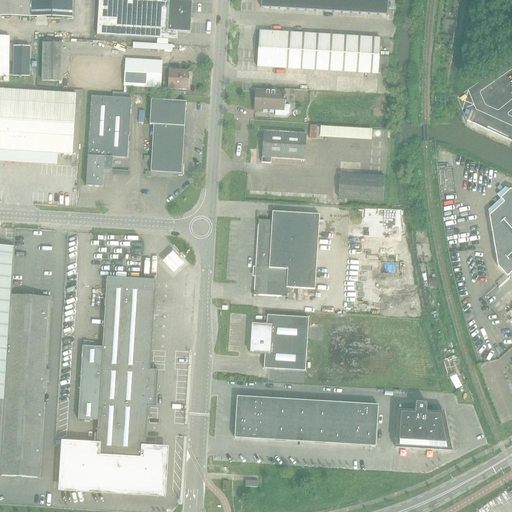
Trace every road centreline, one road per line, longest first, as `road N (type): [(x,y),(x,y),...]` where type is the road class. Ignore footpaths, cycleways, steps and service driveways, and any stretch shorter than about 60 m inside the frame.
road 1 (unclassified): [(195,511),(207,229)]
road 2 (unclassified): [(222,0),(207,229)]
road 3 (unclassified): [(207,229),(0,215)]
road 4 (secondary): [(399,511),(511,452)]
